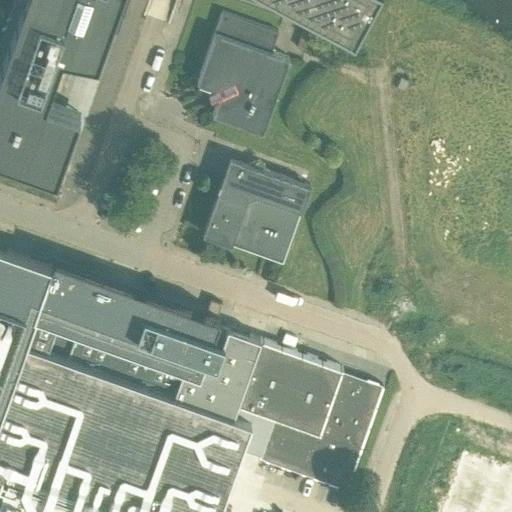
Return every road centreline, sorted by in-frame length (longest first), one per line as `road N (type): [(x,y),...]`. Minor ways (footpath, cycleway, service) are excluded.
road 1 (unclassified): [(0,203),(402,347)]
road 2 (unknown): [(413,380),(377,0)]
road 3 (unclassified): [(369,511),(412,392),(402,347)]
